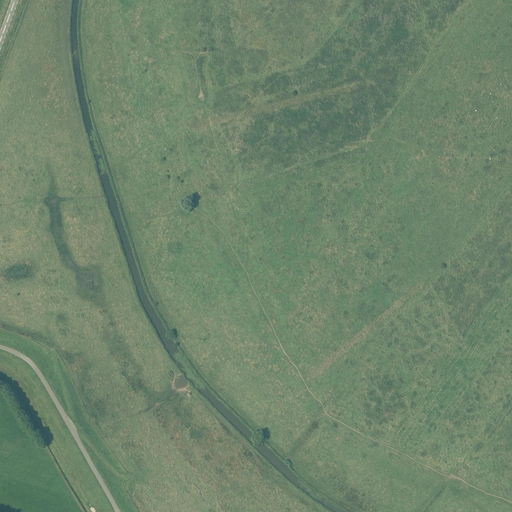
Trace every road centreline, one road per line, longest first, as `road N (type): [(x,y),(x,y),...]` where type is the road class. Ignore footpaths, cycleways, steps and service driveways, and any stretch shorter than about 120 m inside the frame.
road 1 (tertiary): [(117,511),(37,368),(0,347)]
road 2 (track): [(95,511),(16,365),(0,355)]
